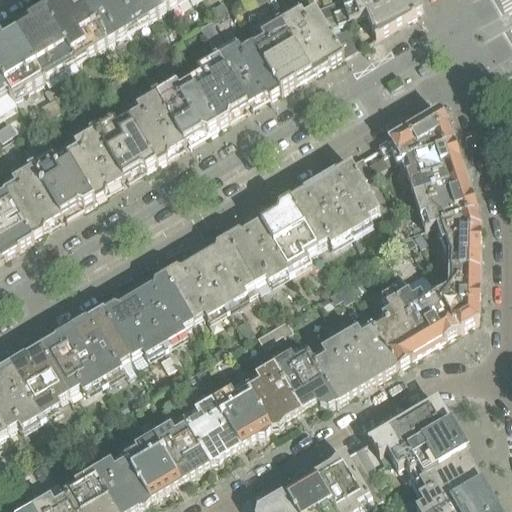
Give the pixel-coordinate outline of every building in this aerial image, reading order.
[(138,33),(117,0),(83,0),(81,2),(83,6),(78,9),(75,5),(47,21),(76,70),(138,33)] [(194,0),(117,0),(138,33),(168,15),(194,0)] [(421,13),(415,0),(347,0),(340,3),(342,6),(315,17),(344,65),(356,57),(348,36),(341,39),(338,31),(366,21),(376,46),(418,21),(421,13)] [(228,16),(223,7),(215,12),(220,21),(228,16)] [(344,65),(315,17),(304,23),(301,18),(262,41),(265,46),(254,53),(281,100),(281,101),(344,65)] [(182,30),(176,20),(172,22),(178,33),(182,30)] [(76,70),(47,21),(19,38),(21,42),(19,44),(16,45),(14,41),(0,49),(0,81),(9,98),(14,106),(45,88),(76,70)] [(178,33),(172,22),(168,25),(174,35),(178,33)] [(281,100),(254,53),(252,54),(252,53),(243,58),(240,54),(201,78),(203,82),(191,89),(219,137),(230,130),(230,129),(231,125),(265,104),(270,106),(270,107),(281,100)] [(121,66),(114,55),(110,58),(116,69),(121,66)] [(0,103),(9,98),(0,81),(0,103)] [(403,89),(399,82),(387,89),(391,97),(403,89)] [(121,90),(117,84),(108,90),(112,96),(121,90)] [(219,137),(191,89),(182,95),(179,91),(157,104),(139,115),(141,119),(129,126),(157,173),(169,167),(168,166),(169,161),(203,141),(208,143),(219,137)] [(62,116),(49,95),(46,97),(52,107),(49,108),(56,119),(62,116)] [(74,108),(68,98),(57,104),(63,114),(74,108)] [(402,169),(455,151),(449,133),(440,119),(378,156),(383,165),(395,158),(402,169)] [(157,173),(129,126),(121,131),(118,127),(104,135),(97,123),(89,128),(96,139),(78,150),(80,154),(66,161),(95,210),(106,204),(106,203),(107,198),(141,178),(146,179),(146,180),(157,173)] [(477,220),(466,185),(455,151),(402,169),(425,236),(437,233),(476,220),(477,220)] [(35,168),(27,154),(22,157),(30,171),(35,168)] [(95,210),(66,161),(56,167),(53,163),(14,187),(11,184),(0,191),(5,198),(34,247),(45,240),(44,239),(45,235),(79,215),(84,216),(84,217),(95,210)] [(387,207),(377,190),(373,183),(363,165),(351,172),(379,220),(381,223),(391,218),(393,217),(392,215),(387,207)] [(379,220),(351,172),(289,209),(290,210),(317,257),(329,250),(332,254),(371,231),(368,226),(379,220)] [(34,247),(5,198),(0,201),(0,268),(34,248),(34,247)] [(399,211),(394,203),(387,207),(392,215),(399,211)] [(317,257),(290,210),(279,216),(280,217),(278,222),(245,242),(240,241),(240,240),(229,247),(256,295),(269,288),(271,292),(311,268),(309,264),(318,258),(317,257)] [(402,234),(391,218),(381,223),(392,240),(402,234)] [(479,329),(481,241),(481,236),(476,220),(437,233),(446,260),(449,260),(448,295),(435,303),(457,342),(479,329)] [(428,250),(421,239),(413,244),(421,255),(428,250)] [(405,258),(416,250),(412,243),(398,248),(405,258)] [(256,295),(229,247),(217,253),(218,254),(217,259),(200,269),(183,279),(178,277),(167,283),(194,333),(208,325),(210,329),(249,305),(246,301),(256,295)] [(194,333),(167,283),(155,290),(156,291),(154,295),(121,315),(116,314),(116,313),(105,320),(133,368),(144,361),(146,366),(163,356),(166,361),(169,359),(171,361),(178,373),(182,371),(171,352),(188,341),(186,337),(194,333)] [(457,342),(435,303),(429,295),(410,306),(401,291),(397,293),(392,283),(386,287),(392,297),(379,304),(388,319),(367,332),(395,378),(457,342)] [(362,298),(356,287),(349,291),(355,302),(362,298)] [(331,301),(331,295),(326,292),(321,295),(321,301),(326,304),(331,301)] [(133,368),(105,320),(104,319),(41,356),(70,404),(81,397),(84,402),(124,378),(121,374),(131,367),(132,368),(133,368)] [(256,340),(247,326),(237,331),(246,346),(256,340)] [(342,340),(335,329),(330,332),(337,343),(342,340)] [(395,378),(367,332),(308,367),(336,412),(337,413),(395,378)] [(337,343),(330,332),(326,334),(333,345),(337,343)] [(274,348),(268,338),(258,344),(264,354),(274,348)] [(336,412),(308,367),(301,355),(243,390),(272,438),(280,436),(285,430),(318,410),(320,414),(329,416),(336,412)] [(70,404),(41,356),(0,380),(0,426),(9,441),(9,440),(19,434),(22,439),(62,415),(59,410),(70,404)] [(178,374),(178,373),(171,361),(161,367),(168,379),(178,374)] [(247,383),(241,373),(235,376),(241,387),(247,383)] [(204,376),(197,380),(201,385),(207,381),(204,376)] [(197,380),(185,387),(190,395),(202,388),(197,380)] [(272,438),(243,390),(182,426),(211,473),(219,472),(225,465),(258,445),(266,444),(272,438)] [(123,422),(115,409),(108,414),(116,427),(123,422)] [(468,461),(451,431),(438,409),(371,448),(379,463),(387,458),(398,478),(405,474),(416,491),(464,463),(468,461)] [(0,446),(9,441),(0,426),(0,453),(1,453),(0,451),(0,446)] [(211,473),(182,426),(123,461),(151,509),(211,473)] [(156,438),(149,427),(145,429),(152,441),(156,438)] [(152,441),(145,429),(141,432),(147,443),(152,441)] [(73,452),(68,442),(56,449),(61,459),(73,452)] [(383,504),(371,484),(379,479),(363,453),(338,468),(333,474),(299,494),(291,496),(286,502),(291,511),(373,511),(372,510),(383,504)] [(148,511),(151,509),(123,461),(91,480),(79,487),(63,497),(71,511),(148,511)] [(493,511),(481,492),(464,463),(416,491),(413,493),(423,511),(421,511),(493,511)] [(35,502),(30,493),(22,497),(28,507),(35,502)] [(71,511),(63,497),(36,511),(71,511)] [(291,511),(286,502),(269,511),(291,511)]
